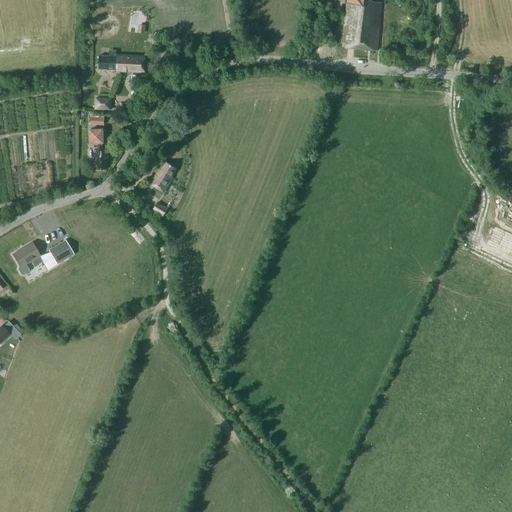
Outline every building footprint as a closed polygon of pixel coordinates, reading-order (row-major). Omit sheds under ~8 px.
[(371,0),(347,0),(343,47),(377,51),(382,2),(371,1),(371,0)] [(116,57),(99,56),(98,69),(115,70),(115,72),(144,73),(145,56),(116,55),(116,57)] [(94,110),(111,110),(112,98),(95,97),(94,110)] [(104,126),(104,118),(90,118),(90,125),(104,126)] [(107,148),(103,148),(103,143),(104,143),(103,130),(90,130),(90,143),(98,143),(98,148),(94,148),(95,158),(96,158),(96,169),(106,169),(106,158),(107,158),(107,148)] [(159,169),(150,184),(164,192),(173,178),(171,177),(176,168),(166,162),(161,170),(159,169)] [(157,203),(153,209),(163,216),(167,209),(157,203)] [(40,256),(38,256),(42,262),(47,270),(57,264),(74,254),(66,240),(48,251),(49,252),(40,256)] [(32,243),(12,254),(20,267),(19,268),(18,270),(21,274),(23,275),(28,272),(29,270),(25,264),(31,261),(34,266),(42,262),(38,256),(40,256),(32,243)] [(0,344),(11,334),(15,339),(20,335),(8,321),(3,326),(1,324),(0,325),(0,344)]
